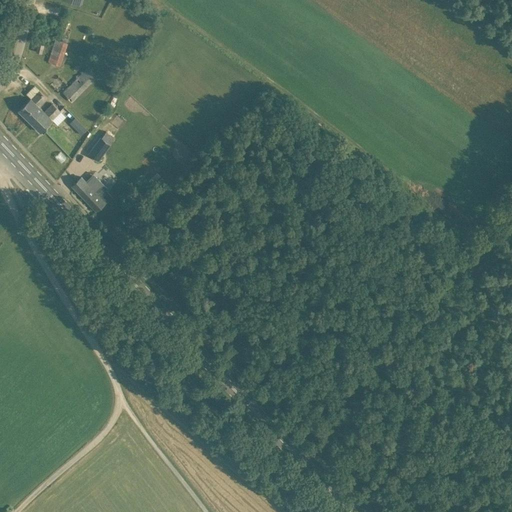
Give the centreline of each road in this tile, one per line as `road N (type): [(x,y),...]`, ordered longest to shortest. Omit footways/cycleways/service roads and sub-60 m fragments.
road 1 (primary): [(350,511),(0,140)]
road 2 (track): [(15,511),(107,426),(120,404),(19,221),(7,173),(14,157)]
road 3 (track): [(320,458),(372,377),(511,198)]
